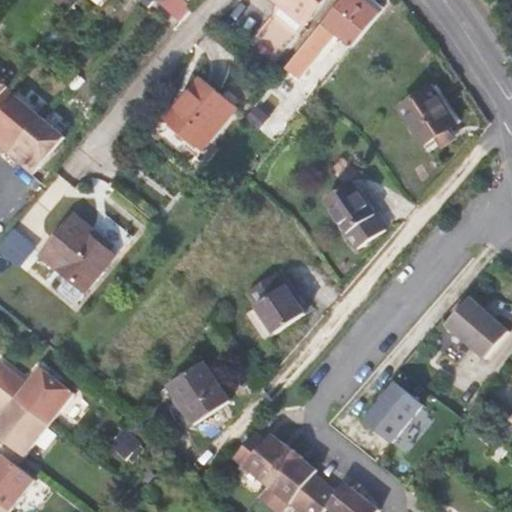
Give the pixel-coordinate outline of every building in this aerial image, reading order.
[(160,0),(184,20),(192,10),(180,0),(160,0)] [(271,63),(322,0),(272,0),(282,7),(250,46),(271,63)] [(351,50),(379,16),(360,0),(341,0),(321,24),(351,50)] [(299,79),(321,51),(308,41),(286,68),(299,79)] [(422,147),(454,123),(428,87),(396,110),(422,147)] [(4,91),(0,95),(0,106),(3,109),(0,113),(0,147),(16,161),(46,127),(4,91)] [(168,190),(205,144),(169,114),(131,159),(168,190)] [(19,163),(16,167),(29,177),(60,139),(46,127),(16,161),(19,163)] [(387,232),(354,186),(325,207),(359,254),(387,232)] [(113,257),(107,251),(86,234),(90,230),(73,216),(39,259),(83,294),(113,257)] [(15,228),(0,247),(22,266),(38,246),(15,228)] [(107,251),(111,246),(90,230),(86,234),(107,251)] [(248,299),(258,312),(277,339),(308,317),(279,277),(248,299)] [(467,303),(444,330),(484,364),(507,337),(467,303)] [(267,346),(277,339),(258,312),(247,319),(267,346)] [(196,430),(229,406),(202,368),(169,393),(196,430)] [(0,431),(0,438),(14,450),(30,461),(79,401),(46,374),(34,390),(8,369),(0,378),(0,411),(9,419),(0,431)] [(392,393),(361,429),(387,452),(418,414),(392,393)] [(398,443),(410,452),(437,416),(425,407),(398,443)] [(264,425),(237,456),(271,484),(297,453),(264,425)] [(21,472),(30,461),(14,450),(6,460),(21,472)] [(271,484),(304,511),(325,485),(313,476),(318,470),(297,453),(271,484)] [(0,511),(15,511),(37,487),(21,472),(6,460),(0,467),(0,511)] [(336,495),(325,485),(304,511),(322,511),(327,507),(333,511),(376,511),(378,509),(346,483),(336,495)]
